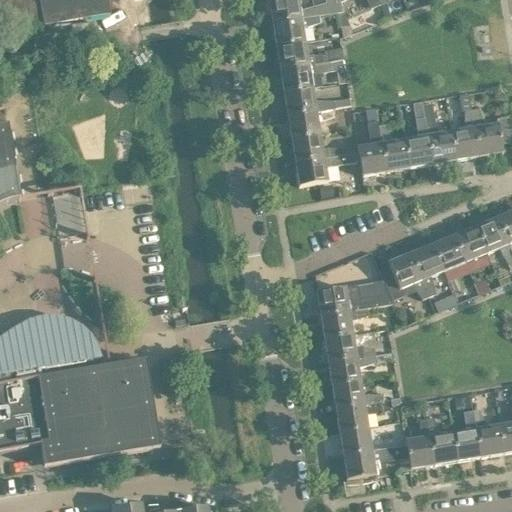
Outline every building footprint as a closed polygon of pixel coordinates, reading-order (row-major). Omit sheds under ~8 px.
[(272,0),(268,1),(272,25),(316,17),(340,14),(337,4),(340,3),(338,0),(321,0),(323,5),(299,10),(297,0),(272,0)] [(338,0),(340,3),(347,0),(368,0),(373,8),(380,6),(377,0),(338,0)] [(307,29),(318,25),(316,17),(272,25),(276,48),(305,44),(303,30),(307,29)] [(280,72),(312,66),(312,56),(307,57),(305,44),(276,48),(280,72)] [(340,50),(324,52),(325,57),(326,64),(339,61),(342,61),(340,50)] [(312,56),(312,66),(326,64),(325,57),(312,56)] [(341,71),(339,61),(326,64),(312,66),(280,72),(284,95),(313,90),(310,75),(341,71)] [(313,90),(284,95),(287,118),(316,113),(313,90)] [(433,105),(423,106),(425,120),(432,119),(435,118),(433,105)] [(320,113),(322,121),(335,118),(334,110),(320,113)] [(375,110),(366,111),(368,125),(377,123),(375,110)] [(484,128),(478,111),(471,112),(478,159),(502,155),(501,145),(511,143),(511,138),(509,119),(497,121),(497,126),(484,128)] [(464,113),(464,131),(451,133),(455,163),(478,159),(471,112),(464,113)] [(291,142),(320,137),(316,113),(287,118),(291,142)] [(436,130),(432,119),(425,120),(427,134),(436,130)] [(418,133),(418,138),(404,141),(409,170),(432,166),(427,134),(425,120),(418,121),(418,133)] [(357,149),(362,178),(386,174),(380,141),(378,128),(377,123),(368,125),(367,125),(371,146),(357,149)] [(380,141),(389,138),(385,127),(378,128),(380,141)] [(0,455),(40,449),(43,470),(160,451),(145,363),(92,372),(90,363),(100,362),(99,360),(96,349),(89,338),(81,330),(69,323),(57,319),(42,319),(28,323),(14,331),(0,340),(0,207),(0,208),(6,205),(13,203),(19,202),(7,128),(2,129),(0,129),(0,455)] [(436,130),(427,134),(432,166),(455,163),(451,133),(437,136),(436,130)] [(341,157),(340,150),(328,150),(322,151),(320,137),(291,142),(295,165),(341,157)] [(389,138),(380,141),(386,174),(409,170),(404,141),(390,143),(389,138)] [(325,168),(357,163),(356,154),(341,157),(295,165),(298,188),(327,184),(325,168)] [(511,213),(498,219),(511,254),(511,213)] [(500,250),(509,265),(511,263),(511,254),(498,219),(476,228),(487,255),(500,250)] [(487,255),(476,228),(432,246),(443,274),(487,255)] [(435,296),(431,279),(443,274),(432,246),(410,255),(428,298),(435,296)] [(428,298),(410,255),(388,264),(389,268),(378,273),(382,283),(390,302),(415,292),(422,301),(428,298)] [(508,277),(498,281),(501,287),(510,283),(508,277)] [(500,287),(497,279),(476,288),(480,296),(500,287)] [(357,287),(316,294),(320,318),(366,310),(392,306),(390,302),(382,283),(373,285),(375,298),(359,300),(357,287)] [(479,296),(474,286),(467,289),(471,299),(479,296)] [(453,295),(441,300),(446,311),(457,306),(453,295)] [(368,317),(366,310),(320,318),(324,343),(353,338),(351,322),(355,321),(368,317)] [(360,349),(355,350),(353,338),(324,343),(328,364),(357,359),(362,358),(374,357),(373,350),(360,349)] [(391,354),(375,357),(377,365),(393,362),(391,354)] [(363,368),(375,364),(374,357),(362,358),(363,368)] [(357,359),(328,364),(332,388),(361,383),(357,359)] [(369,396),(363,397),(361,383),(332,388),(335,410),(365,406),(382,404),(381,396),(369,396)] [(365,406),(335,410),(339,434),(368,430),(365,406)] [(484,424),(480,412),(473,413),(480,459),(504,456),(499,427),(485,429),(484,424)] [(466,415),(466,427),(467,432),(454,434),(458,463),(480,459),(473,413),(466,415)] [(439,437),(434,420),(426,421),(429,435),(429,438),(434,467),(458,463),(454,434),(439,437)] [(419,422),(419,434),(429,435),(426,421),(419,422)] [(511,424),(499,427),(504,456),(511,454),(511,424)] [(368,430),(339,434),(343,457),(372,453),(368,430)] [(429,438),(406,442),(406,447),(410,471),(434,467),(429,438)] [(376,443),(375,452),(389,450),(388,443),(376,443)] [(404,458),(400,459),(402,472),(410,471),(406,447),(402,448),(404,458)] [(372,453),(343,457),(347,481),(376,476),(374,463),(400,459),(404,458),(402,448),(389,450),(375,452),(372,453)] [(363,479),(344,482),(346,498),(366,495),(363,479)]
